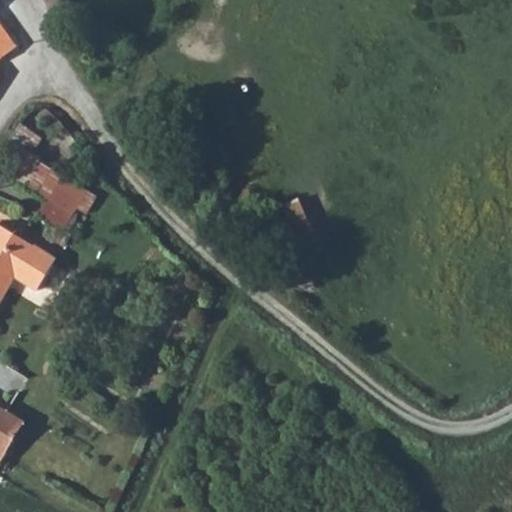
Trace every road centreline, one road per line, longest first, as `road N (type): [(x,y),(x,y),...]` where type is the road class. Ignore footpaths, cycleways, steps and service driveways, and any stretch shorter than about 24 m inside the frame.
road 1 (track): [(511,409),(469,427),(442,426),(371,388),(176,223),(14,0)]
road 2 (track): [(138,511),(239,279)]
